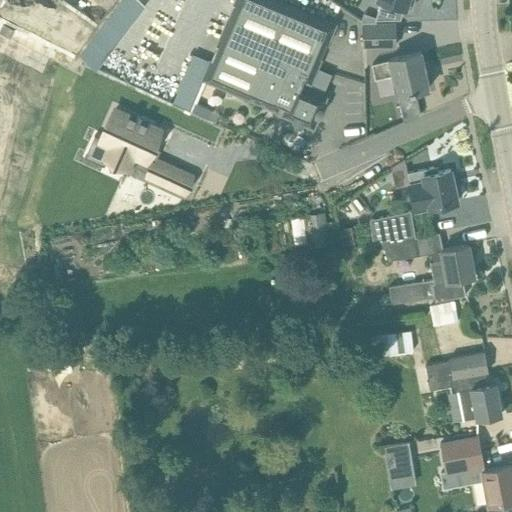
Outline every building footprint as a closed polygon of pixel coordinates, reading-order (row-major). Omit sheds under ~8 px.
[(310,82),(335,24),(278,0),(236,0),(203,77),(276,110),(279,104),(287,107),(283,114),(293,118),(292,120),(302,124),(303,122),(313,126),(317,117),(319,118),(323,108),(321,107),(325,97),(301,86),(304,79),(310,82)] [(381,0),(375,20),(401,19),(405,6),(411,9),(414,0),(381,0)] [(363,46),(395,46),(395,24),(363,24),(363,46)] [(429,88),(421,52),(404,56),(390,59),(390,60),(373,64),(376,78),(393,75),(398,95),(429,88)] [(196,104),(193,111),(216,121),(219,114),(211,110),(196,104)] [(114,109),(100,140),(111,145),(105,157),(126,167),(128,165),(148,174),(147,176),(169,186),(176,170),(154,160),(153,163),(146,159),(160,130),(114,109)] [(405,158),(392,167),(396,188),(409,185),(414,204),(415,209),(430,206),(430,208),(438,206),(457,202),(450,169),(427,174),(426,169),(408,173),(405,158)] [(416,237),(411,212),(370,219),(373,243),(384,242),(416,237)] [(327,242),(324,213),(308,215),(311,243),(312,244),(327,242)] [(308,215),(291,217),(295,245),(311,243),(308,215)] [(335,222),(325,223),(328,243),(337,242),(335,222)] [(45,268),(40,237),(27,240),(32,270),(45,268)] [(419,255),(416,237),(384,242),(387,261),(419,255)] [(475,276),(469,244),(441,250),(441,251),(428,253),(431,268),(434,278),(389,285),(391,303),(435,296),(436,301),(466,295),(463,278),(475,276)] [(305,264),(290,259),(284,277),(300,282),(305,264)] [(455,302),(436,306),(438,323),(458,320),(455,302)] [(413,351),(410,331),(346,341),(348,356),(367,353),(368,357),(413,351)] [(450,360),(426,365),(430,390),(455,385),(456,392),(459,391),(465,419),(477,417),(477,419),(482,418),(502,414),(496,383),(487,385),(485,372),(488,371),(485,352),(465,355),(449,358),(450,360)] [(477,436),(440,443),(446,472),(441,473),(444,488),(484,480),(489,504),(511,499),(511,466),(511,464),(483,470),(482,466),(483,466),(477,436)] [(409,441),(384,445),(391,488),(416,484),(409,441)]
